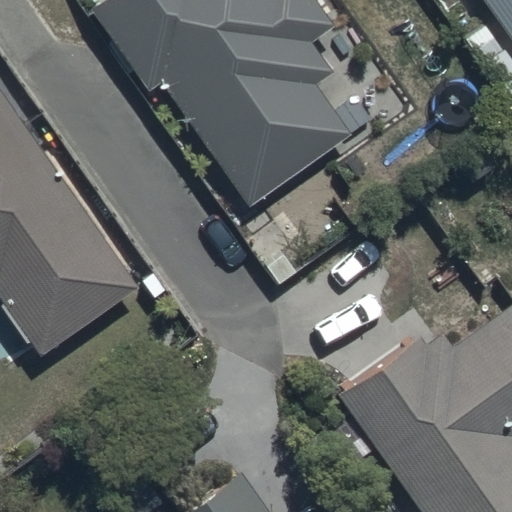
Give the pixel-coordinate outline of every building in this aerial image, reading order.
[(89,0),(142,74),(154,66),(245,196),(349,123),(310,69),(326,57),(306,28),(327,13),(318,0),(89,0)] [(511,0),(483,0),(511,44),(511,0)] [(125,270),(0,89),(0,288),(32,334),(125,270)] [(412,316),(328,375),(423,511),(511,511),(511,425),(509,421),(511,419),(511,284),(445,331),(434,316),(419,327),(412,316)] [(271,511),(232,456),(158,509),(159,511),(271,511)]
